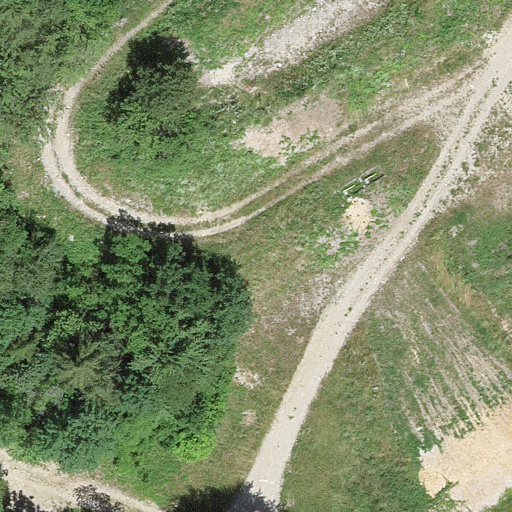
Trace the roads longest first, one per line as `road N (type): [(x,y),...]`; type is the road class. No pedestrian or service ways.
road 1 (track): [(171,0),(99,85),(71,136),(86,197),(139,220),(204,225),(352,158)]
road 2 (track): [(242,506),(371,278),(511,67)]
road 3 (track): [(352,158),(498,88)]
